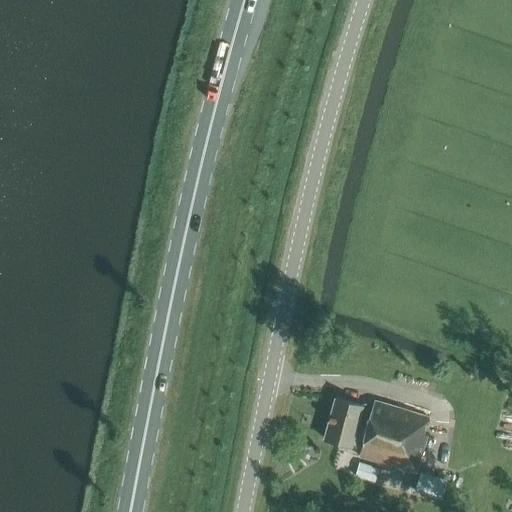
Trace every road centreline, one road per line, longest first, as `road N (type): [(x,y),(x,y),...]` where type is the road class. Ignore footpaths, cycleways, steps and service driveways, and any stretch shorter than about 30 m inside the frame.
road 1 (unclassified): [(242,511),(311,189),(362,0)]
road 2 (primary): [(131,511),(177,270),(246,0)]
